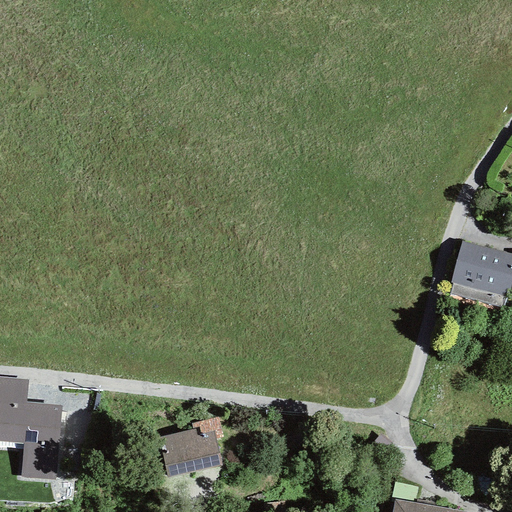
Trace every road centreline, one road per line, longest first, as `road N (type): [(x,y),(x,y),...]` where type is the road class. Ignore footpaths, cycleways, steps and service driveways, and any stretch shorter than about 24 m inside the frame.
road 1 (unclassified): [(398,408),(335,413),(0,370)]
road 2 (unclassified): [(398,408),(412,383),(454,213),(511,126)]
road 3 (unclassified): [(502,511),(448,498),(424,478),(404,445),(398,408)]
